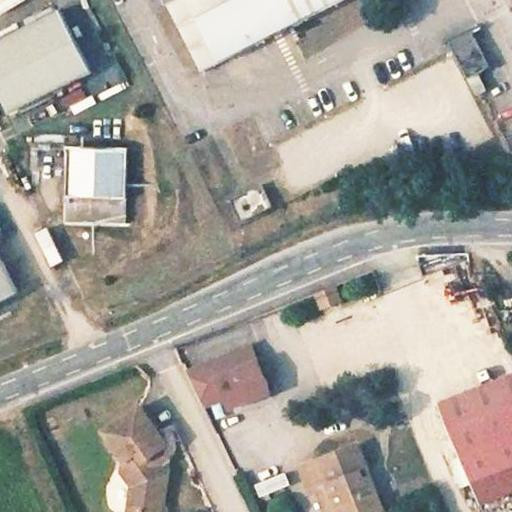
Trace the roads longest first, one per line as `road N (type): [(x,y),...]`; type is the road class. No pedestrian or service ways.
road 1 (residential): [(511,238),(394,247),(305,269),(0,392)]
road 2 (unknown): [(461,511),(411,401),(394,247)]
